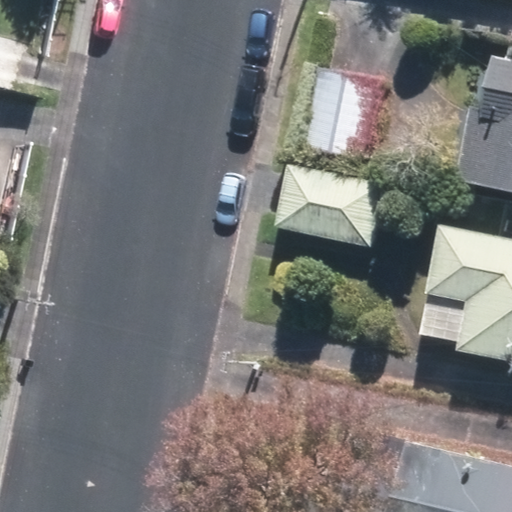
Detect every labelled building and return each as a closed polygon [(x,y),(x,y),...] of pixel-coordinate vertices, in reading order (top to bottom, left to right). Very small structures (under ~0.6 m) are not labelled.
[(511,70),(491,67),(468,191),(511,199),(511,70)] [(382,88),(321,74),(303,152),(364,165),(382,88)] [(389,192),(285,173),(274,232),(378,250),(389,192)] [(511,244),(439,232),(421,337),(458,344),(456,357),(511,366),(511,244)] [(511,511),(511,477),(381,447),(365,511),(511,511)]
